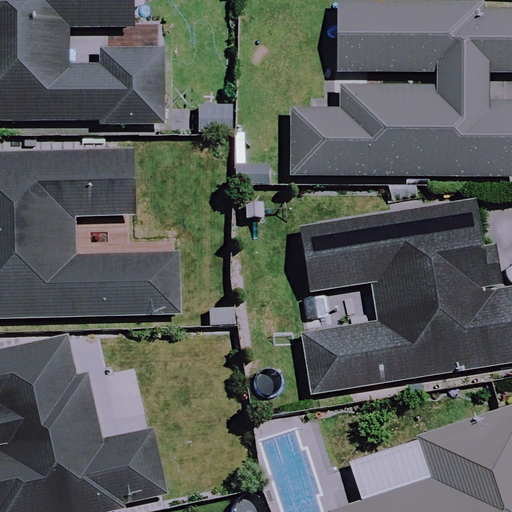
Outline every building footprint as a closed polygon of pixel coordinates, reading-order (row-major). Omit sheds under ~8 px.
[(127,0),(0,0),(0,124),(161,124),(161,57),(99,57),(99,71),(67,71),(67,33),(128,32),(127,0)] [(431,92),(343,90),(343,95),(343,118),(294,117),(293,177),(511,182),(511,107),(483,107),(484,77),(511,77),(511,14),(345,10),(344,73),(432,75),(431,92)] [(232,108),(191,106),(189,141),(230,144),(232,108)] [(128,157),(0,160),(0,323),(179,319),(177,260),(75,262),(74,222),(129,221),(128,157)] [(375,287),(379,316),(362,319),(363,327),(300,337),(309,399),(511,367),(511,295),(498,298),(491,252),(478,254),(471,206),(297,233),(307,298),(375,287)] [(117,423),(97,338),(0,359),(0,511),(124,511),(168,502),(149,416),(117,423)] [(511,511),(511,414),(420,444),(432,482),(338,511),(511,511)]
